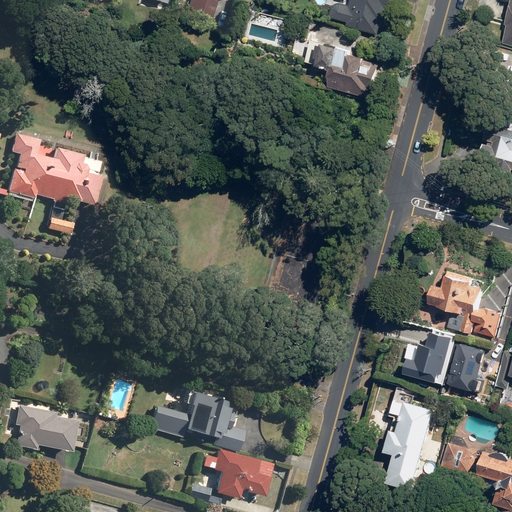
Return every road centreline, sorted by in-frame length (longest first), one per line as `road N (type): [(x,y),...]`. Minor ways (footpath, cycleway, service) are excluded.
road 1 (unknown): [(342,397),(0,317)]
road 2 (tertiary): [(311,511),(394,205)]
road 3 (tertiary): [(398,190),(450,0)]
road 4 (unknown): [(201,511),(37,466)]
